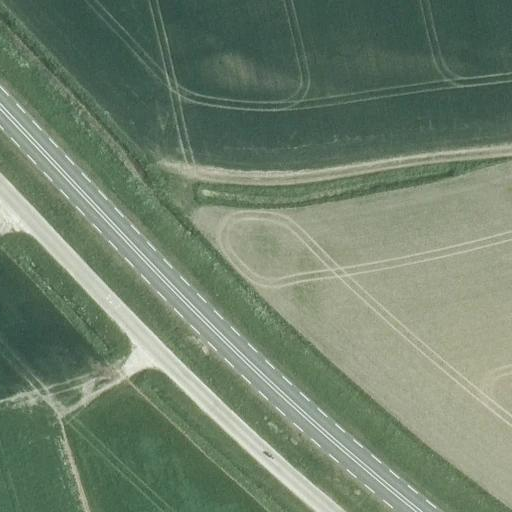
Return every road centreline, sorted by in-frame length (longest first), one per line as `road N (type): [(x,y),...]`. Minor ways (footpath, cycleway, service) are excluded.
road 1 (primary): [(420,511),(224,338),(0,104)]
road 2 (unclassified): [(331,511),(153,351),(0,188)]
road 3 (track): [(182,170),(244,179),(322,175),(511,151)]
